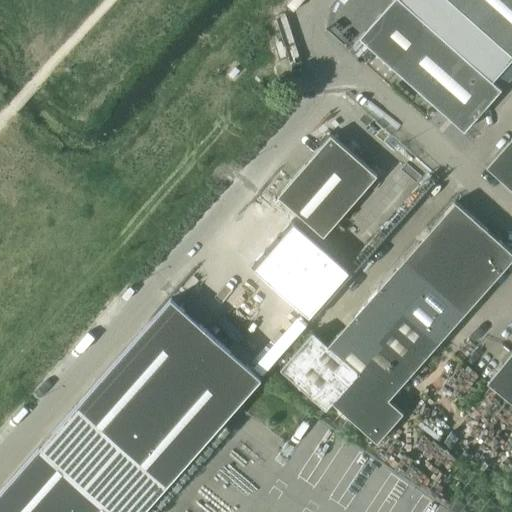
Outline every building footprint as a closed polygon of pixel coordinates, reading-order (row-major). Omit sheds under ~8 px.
[(392,0),(359,38),(465,132),(502,90),(491,80),(427,24),(400,0),(392,0)] [(400,0),(427,24),(491,80),(511,55),(448,0),(400,0)] [(511,0),(448,0),(511,55),(511,0)] [(278,196),(324,236),(377,176),(332,136),(278,196)] [(511,139),(487,168),(511,189),(511,139)] [(314,332),(281,369),(327,409),(332,402),(378,442),(404,412),(390,400),(511,259),(511,252),(456,202),(329,345),(314,332)] [(291,224),(251,269),(312,322),(352,277),(291,224)] [(0,493),(0,511),(143,511),(262,378),(172,299),(0,493)] [(511,353),(488,383),(511,401),(511,353)] [(500,488),(496,494),(504,501),(508,495),(500,488)] [(458,499),(452,508),(456,511),(460,511),(466,504),(458,499)]
